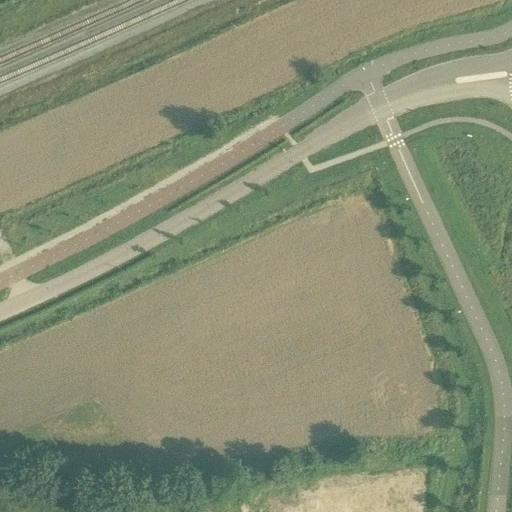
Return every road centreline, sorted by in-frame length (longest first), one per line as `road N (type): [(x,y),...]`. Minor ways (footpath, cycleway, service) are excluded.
road 1 (unclassified): [(0,311),(134,246),(395,98)]
road 2 (unclassified): [(511,60),(458,69),(395,98)]
